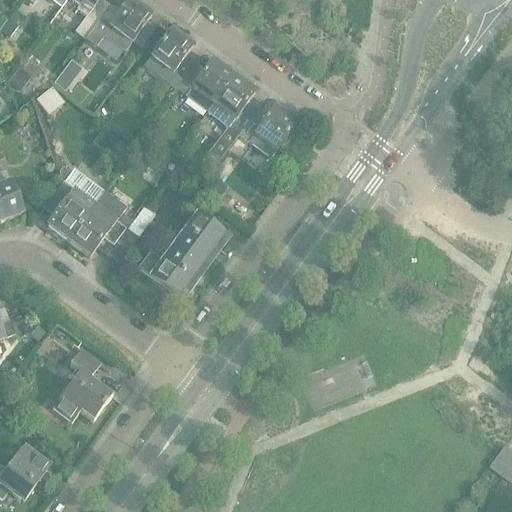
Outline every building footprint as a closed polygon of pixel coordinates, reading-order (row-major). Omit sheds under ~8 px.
[(24,0),(32,5),(36,0),(47,0),(61,9),(67,0),(24,0)] [(99,0),(69,0),(79,7),(75,11),(85,18),(74,34),(84,41),(91,32),(106,13),(96,6),(99,0)] [(115,20),(106,13),(91,32),(123,56),(151,18),(128,2),(115,20)] [(143,68),(175,92),(192,69),(182,62),(192,49),(170,33),(143,68)] [(55,84),(66,92),(82,68),(71,61),(55,84)] [(201,77),(192,69),(175,92),(206,115),(233,80),(211,63),(201,77)] [(254,96),(233,80),(206,115),(238,138),(254,116),(244,109),(254,96)] [(51,92),(35,104),(45,116),(60,103),(51,92)] [(264,123),(254,116),(238,138),(269,162),(295,126),(273,110),(264,123)] [(104,128),(93,142),(111,156),(122,142),(104,128)] [(62,165),(59,170),(65,178),(66,179),(45,207),(55,215),(46,228),(67,244),(96,206),(94,204),(104,191),(73,168),(71,171),(62,165)] [(0,225),(22,216),(10,185),(5,173),(0,174),(0,225)] [(125,232),(132,223),(122,215),(128,208),(104,191),(94,204),(96,206),(67,244),(89,260),(99,247),(108,254),(125,232)] [(181,304),(227,242),(195,219),(161,264),(149,255),(137,272),(181,304)] [(125,232),(108,254),(120,263),(137,241),(125,232)] [(0,343),(3,342),(3,341),(14,337),(5,315),(0,317),(0,343)] [(92,425),(111,399),(89,382),(100,368),(80,353),(68,368),(78,375),(51,412),(70,427),(79,415),(92,425)] [(511,460),(511,454),(504,449),(489,470),(499,478),(511,460)] [(8,493),(23,504),(48,469),(23,450),(0,480),(0,502),(1,503),(8,493)] [(511,460),(499,478),(509,485),(511,480),(511,460)]
